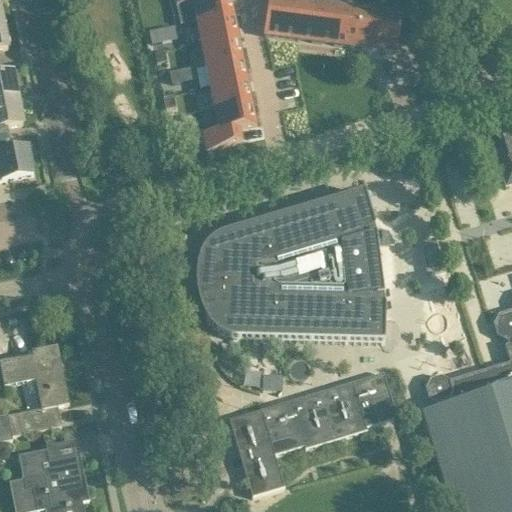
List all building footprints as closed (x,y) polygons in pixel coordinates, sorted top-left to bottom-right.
[(192,4),(196,25),(234,17),(230,0),(175,0),(177,8),(192,4)] [(275,0),(269,0),(267,17),(264,37),(397,55),(402,16),(275,0)] [(419,12),(420,0),(417,0),(406,0),(405,10),(419,12)] [(234,17),(196,25),(201,47),(239,39),(234,17)] [(0,52),(8,51),(3,25),(0,25),(0,52)] [(160,32),(150,34),(152,46),(162,44),(160,32)] [(239,39),(201,47),(205,69),(243,61),(239,39)] [(164,54),(154,56),(155,62),(156,65),(166,63),(164,54)] [(243,61),(205,69),(210,91),(248,83),(243,61)] [(180,74),(170,76),(172,86),(182,84),(180,74)] [(0,104),(18,101),(13,75),(0,77),(0,104)] [(248,83),(210,91),(214,113),(252,105),(248,83)] [(173,97),(163,99),(165,111),(175,109),(173,97)] [(18,101),(0,104),(0,143),(6,142),(9,142),(7,130),(23,127),(18,101)] [(257,128),(252,105),(214,113),(218,133),(203,136),(207,155),(243,144),(240,131),(257,128)] [(511,511),(511,126),(488,134),(505,190),(511,188),(511,312),(499,317),(493,327),(497,338),(507,343),(508,347),(505,348),(510,365),(451,383),(441,378),(431,382),(425,391),(429,402),(438,407),(440,412),(422,417),(432,453),(450,511),(511,511)] [(0,183),(33,177),(28,150),(8,154),(6,142),(0,143),(0,183)] [(186,148),(173,151),(176,163),(189,160),(186,148)] [(196,280),(196,287),(197,294),(198,302),(200,309),(203,316),(206,323),(208,326),(210,328),(212,331),(215,333),(217,335),(220,337),(223,339),(227,340),(230,341),(233,342),(236,342),(385,346),(386,309),(375,231),(365,196),(222,238),(219,239),(216,241),(213,243),(211,245),(208,247),(206,250),(204,252),(202,255),(201,258),(199,261),(198,265),(197,272),(196,280)] [(176,242),(180,241),(177,232),(173,233),(167,235),(170,244),(176,242)] [(436,239),(421,244),(427,277),(446,271),(441,255),(436,239)] [(41,413),(0,420),(0,445),(13,443),(12,440),(42,434),(62,430),(58,410),(69,408),(57,349),(32,354),(33,359),(0,365),(0,367),(4,385),(4,389),(36,383),(41,413)] [(292,404),(229,424),(252,501),(284,491),(274,459),(304,450),(305,452),(367,434),(366,431),(397,421),(383,377),(353,386),(354,389),(293,407),(292,404)] [(262,393),(282,394),(282,378),(263,377),(262,393)] [(79,458),(60,462),(49,465),(47,453),(18,459),(23,484),(24,484),(25,493),(32,492),(36,511),(83,511),(83,506),(89,504),(89,503),(83,504),(78,482),(84,480),(79,458)]
